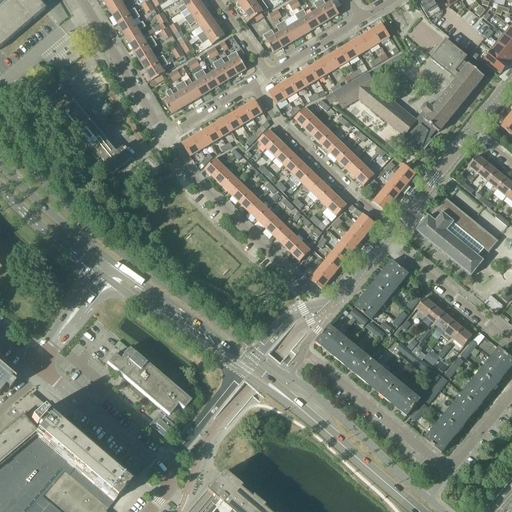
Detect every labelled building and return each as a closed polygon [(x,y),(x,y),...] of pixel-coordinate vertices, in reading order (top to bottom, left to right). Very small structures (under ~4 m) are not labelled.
[(0,0),(0,47),(45,10),(36,0),(0,0)] [(116,0),(106,6),(112,16),(126,8),(122,2),(126,0),(116,0)] [(198,0),(180,0),(180,1),(184,6),(178,10),(181,14),(187,10),(199,1),(198,0)] [(261,0),(247,0),(238,7),(240,9),(242,8),(245,13),(262,1),(261,0)] [(301,7),(296,0),(294,0),(292,1),(297,9),(301,7)] [(326,6),(322,0),(320,0),(318,2),(329,21),(339,15),(332,2),(326,6)] [(433,0),(423,0),(418,3),(428,19),(440,11),(433,0)] [(143,9),(151,5),(149,1),(141,5),(143,9)] [(199,1),(187,10),(190,15),(184,19),(186,21),(187,23),(206,10),(199,1)] [(262,1),(245,13),(244,14),(246,17),(247,16),(251,22),(254,20),(260,15),(268,9),(262,1)] [(297,9),(292,1),(288,4),(293,12),(297,9)] [(329,21),(318,2),(313,4),(317,11),(312,14),(320,27),(329,21)] [(154,9),(151,5),(143,9),(146,14),(154,9)] [(126,8),(112,16),(118,25),(137,13),(134,9),(129,13),(126,8)] [(212,19),(206,10),(187,23),(190,27),(196,23),(199,28),(212,19)] [(282,18),(277,10),(273,12),(278,20),(282,18)] [(303,10),(299,13),(311,32),(320,27),(312,14),(307,17),(303,10)] [(278,20),(273,12),(269,15),(274,23),(278,20)] [(140,17),(137,13),(118,25),(123,34),(137,26),(134,21),(140,17)] [(163,13),(160,14),(155,17),(158,22),(165,17),(163,13)] [(311,32),(299,13),(295,15),(299,22),(293,25),(301,38),(311,32)] [(164,23),(167,22),(168,21),(165,17),(158,22),(160,26),(164,23)] [(200,41),(218,28),(212,19),(199,28),(203,33),(197,37),(200,41)] [(172,31),(180,27),(177,22),(169,27),(172,31)] [(301,38),(293,25),(288,28),(284,22),(280,24),(292,44),(301,38)] [(137,26),(123,34),(129,44),(142,36),(139,31),(145,27),(143,24),(143,23),(137,26)] [(292,44),(280,24),(276,27),(280,33),(275,36),(283,49),(292,44)] [(382,25),(372,31),(379,44),(390,38),(382,25)] [(159,27),(148,33),(150,36),(154,33),(153,33),(156,31),(156,32),(160,30),(159,27)] [(182,31),(180,27),(172,31),(174,35),(182,31)] [(511,29),(509,27),(503,35),(511,42),(511,29)] [(167,28),(167,29),(163,31),(160,33),(162,37),(170,32),(167,28)] [(213,46),(225,37),(218,28),(200,41),(202,45),(209,40),(213,46)] [(284,51),(283,49),(275,36),(272,31),(263,36),(274,54),(280,51),(280,52),(284,51)] [(372,31),(361,37),(369,50),(379,44),(372,31)] [(170,32),(162,37),(165,41),(172,36),(170,32)] [(511,42),(503,35),(496,43),(511,55),(511,42)] [(142,36),(129,44),(135,53),(154,42),(151,37),(146,41),(142,36)] [(185,36),(178,41),(181,46),(189,42),(185,36)] [(361,37),(351,44),(359,57),(369,50),(361,37)] [(439,133),(482,79),(484,78),(469,65),(468,66),(463,62),(467,58),(446,40),(430,60),(456,81),(433,109),(427,105),(425,106),(423,109),(422,112),(424,113),(417,122),(376,89),(377,89),(370,78),(402,59),(400,55),(368,74),(368,73),(342,88),(338,91),(333,94),(325,98),(330,106),(337,102),(342,110),(359,100),(404,137),(405,136),(409,139),(403,147),(411,153),(411,152),(412,150),(413,151),(415,151),(416,151),(417,151),(418,151),(419,151),(421,150),(422,149),(423,151),(422,152),(423,153),(433,140),(432,140),(430,138),(436,131),(439,133)] [(154,42),(135,53),(141,63),(154,55),(151,49),(157,46),(154,42)] [(193,49),(191,46),(189,42),(181,46),(186,54),(193,49)] [(224,42),(220,45),(224,52),(228,50),(224,42)] [(511,55),(496,43),(490,51),(508,66),(508,65),(507,65),(511,58),(511,55)] [(359,57),(351,44),(341,50),(349,63),(359,57)] [(173,56),(181,51),(179,47),(171,52),(173,56)] [(210,50),(215,58),(219,55),(214,48),(210,50)] [(215,58),(210,50),(206,53),(211,60),(215,58)] [(349,63),(341,50),(330,56),(338,69),(349,63)] [(181,51),(173,56),(176,60),(184,55),(181,51)] [(490,51),(483,59),(501,74),(508,66),(490,51)] [(231,63),(238,76),(239,76),(239,77),(242,75),(242,74),(247,71),(236,54),(228,59),(231,63)] [(154,55),(141,63),(147,73),(166,61),(163,56),(157,60),(154,55)] [(338,69),(330,56),(320,62),(328,75),(338,69)] [(200,67),(198,63),(196,59),(191,61),(196,69),(200,67)] [(238,76),(231,63),(226,67),(221,59),(217,61),(229,81),(238,76)] [(166,61),(147,73),(152,82),(155,80),(162,76),(165,74),(161,69),(168,65),(166,61)] [(192,72),(196,69),(191,61),(187,64),(192,72)] [(229,81),(217,61),(213,64),(217,70),(211,73),(219,87),(229,81)] [(328,75),(320,62),(310,68),(318,81),(328,75)] [(318,81),(310,68),(300,74),(307,87),(318,81)] [(181,78),(177,70),(173,73),(177,80),(181,78)] [(219,87),(211,73),(206,77),(202,70),(198,73),(210,92),(219,87)] [(177,80),(173,73),(168,75),(173,83),(177,80)] [(210,92),(198,73),(194,75),(198,82),(193,84),(201,98),(210,92)] [(307,87),(300,74),(289,80),(297,93),(307,87)] [(164,80),(163,78),(162,76),(155,80),(157,84),(164,80)] [(331,89),(335,86),(330,78),(326,80),(331,89)] [(289,80),(279,87),(287,99),(297,93),(289,80)] [(201,98),(193,84),(187,88),(184,81),(179,84),(191,104),(201,98)] [(191,104),(179,84),(175,87),(179,93),(174,96),(182,109),(191,104)] [(287,99),(279,87),(268,93),(276,106),(287,99)] [(121,148),(114,153),(71,102),(73,101),(63,89),(58,93),(57,91),(45,102),(96,162),(99,159),(103,163),(101,164),(111,176),(131,159),(124,152),(125,151),(124,149),(123,150),(121,148)] [(182,109),(174,96),(170,89),(166,92),(170,99),(164,102),(172,115),(182,109)] [(39,100),(31,90),(26,94),(26,95),(34,104),(36,102),(39,100)] [(255,101),(244,107),(252,120),(263,114),(255,101)] [(244,107),(234,113),(242,127),(252,120),(244,107)] [(303,129),(314,117),(305,109),(294,120),(303,129)] [(234,113),(223,119),(232,133),(242,127),(234,113)] [(322,126),(314,117),(303,129),(312,137),(322,126)] [(511,121),(508,118),(501,128),(511,136),(511,121)] [(232,133),(223,119),(213,126),(221,139),(232,133)] [(213,126),(203,132),(211,145),(221,139),(213,126)] [(331,134),(322,126),(312,137),(320,145),(331,134)] [(267,151),(277,139),(269,131),(258,142),(267,151)] [(203,132),(193,138),(201,151),(211,145),(203,132)] [(340,142),(331,134),(320,145),(329,154),(340,142)] [(201,151),(193,138),(182,144),(190,158),(201,151)] [(277,139),(267,151),(275,159),(286,148),(277,139)] [(340,142),(329,154),(338,162),(348,151),(340,142)] [(295,156),(286,148),(275,159),(284,167),(295,156)] [(357,159),(348,151),(338,162),(346,170),(357,159)] [(295,156),(284,167),(293,176),(303,164),(295,156)] [(478,174),(486,164),(477,156),(468,166),(478,174)] [(213,179),(224,168),(215,159),(204,170),(213,179)] [(357,159),(346,170),(355,179),(365,168),(357,159)] [(387,166),(391,171),(395,167),(391,163),(387,166)] [(312,173),(303,164),(293,176),(301,184),(312,173)] [(496,171),(486,164),(478,174),(487,182),(496,171)] [(404,180),(408,184),(416,175),(403,165),(396,174),(404,180)] [(391,171),(387,166),(383,170),(387,175),(391,171)] [(232,176),(224,168),(213,179),(222,187),(232,176)] [(374,176),(365,168),(355,179),(364,187),(374,176)] [(506,179),(496,171),(487,182),(497,190),(506,179)] [(312,173),(301,184),(310,193),(321,182),(312,173)] [(396,174),(388,184),(400,193),(408,184),(404,180),(396,174)] [(241,184),(232,176),(222,187),(230,195),(241,184)] [(511,184),(506,179),(497,190),(506,198),(511,190),(511,184)] [(465,190),(468,186),(462,181),(459,185),(465,190)] [(330,190),(321,182),(310,193),(319,201),(330,190)] [(241,184),(230,195),(239,204),(249,193),(241,184)] [(388,184),(381,193),(393,203),(400,193),(388,184)] [(468,186),(465,190),(470,195),(474,191),(468,186)] [(338,198),(330,190),(319,201),(327,209),(338,198)] [(249,193),(239,204),(247,212),(258,201),(249,193)] [(276,193),(271,199),(275,202),(280,197),(276,193)] [(393,203),(381,193),(373,203),(385,212),(393,203)] [(484,205),(487,201),(481,196),(478,200),(484,205)] [(347,207),(338,198),(327,209),(336,218),(347,207)] [(421,226),(416,232),(471,277),(484,262),(478,257),(484,250),(488,254),(498,242),(447,200),(437,212),(441,215),(436,222),(428,216),(426,220),(421,226)] [(258,201),(247,212),(256,220),(266,209),(258,201)] [(493,206),(487,201),(484,205),(490,210),(493,206)] [(275,217),(266,209),(256,220),(264,228),(275,217)] [(301,216),(298,213),(293,218),(296,221),(301,216)] [(500,222),(503,219),(497,214),(494,217),(500,222)] [(363,215),(356,224),(367,234),(375,224),(363,215)] [(275,217),(264,228),(273,236),(283,225),(275,217)] [(356,224),(348,234),(360,243),(367,234),(356,224)] [(292,234),(283,225),(273,236),(281,245),(292,234)] [(322,234),(316,229),(312,233),(318,238),(322,234)] [(292,234),(281,245),(289,253),(300,242),(292,234)] [(360,243),(348,234),(340,243),(352,253),(360,243)] [(310,252),(300,242),(289,253),(300,263),(310,252)] [(352,253),(340,243),(333,252),(345,262),(352,253)] [(333,252),(325,262),(337,271),(345,262),(333,252)] [(377,280),(373,284),(388,297),(393,290),(395,292),(403,281),(402,280),(407,274),(408,275),(392,261),(388,266),(389,268),(388,270),(380,279),(379,281),(377,280)] [(325,262),(318,271),(330,281),(337,271),(325,262)] [(330,281),(318,271),(310,281),(322,290),(330,281)] [(358,302),(355,307),(371,321),(372,320),(370,319),(375,313),(377,314),(385,304),(383,303),(388,297),(373,284),(370,289),(371,290),(369,292),(362,301),(360,303),(358,302)] [(507,301),(511,295),(511,285),(503,297),(507,301)] [(411,311),(420,299),(416,295),(406,307),(411,311)] [(425,299),(416,310),(420,313),(417,317),(420,319),(422,321),(425,318),(426,318),(435,307),(425,299)] [(435,307),(426,318),(435,325),(444,314),(435,307)] [(353,310),(349,315),(354,318),(354,319),(358,314),(353,310)] [(407,316),(407,315),(402,312),(392,324),(397,328),(407,316)] [(358,314),(354,319),(357,320),(359,322),(363,317),(358,314)] [(438,327),(435,330),(441,336),(442,336),(453,322),(444,314),(435,325),(438,327)] [(363,317),(359,322),(360,323),(364,326),(368,321),(363,317)] [(357,320),(356,320),(354,319),(354,318),(346,327),(349,330),(357,320)] [(410,324),(406,321),(401,328),(405,331),(410,324)] [(453,322),(442,336),(448,341),(450,337),(454,340),(462,329),(453,322)] [(370,323),(366,329),(371,332),(375,327),(370,323)] [(330,326),(316,343),(321,347),(322,346),(324,347),(333,355),(335,356),(334,358),(339,361),(351,346),(345,342),(346,340),(336,332),(335,333),(329,328),(330,327),(330,326)] [(388,326),(384,331),(388,334),(392,330),(388,326)] [(375,327),(371,332),(376,336),(380,331),(375,327)] [(462,329),(454,340),(457,343),(463,348),(472,337),(462,329)] [(428,330),(424,336),(427,338),(432,333),(428,330)] [(380,331),(376,336),(381,340),(385,335),(380,331)] [(424,336),(419,341),(420,343),(422,344),(427,338),(424,336)] [(413,340),(407,348),(411,351),(418,344),(413,340)] [(119,342),(115,346),(124,355),(126,353),(128,350),(119,342)] [(472,342),(468,346),(473,350),(474,349),(477,346),(472,342)] [(445,354),(450,348),(447,345),(442,351),(445,354)] [(351,346),(339,361),(343,365),(345,364),(347,366),(356,373),(358,375),(357,377),(361,380),(374,365),(368,360),(369,359),(359,350),(357,352),(351,346)] [(468,346),(464,351),(469,355),(471,354),(473,350),(468,346)] [(411,353),(417,358),(422,361),(425,356),(415,348),(411,353)] [(128,350),(126,353),(124,355),(120,360),(114,355),(107,364),(162,411),(160,413),(159,413),(149,425),(167,440),(177,428),(171,423),(181,412),(175,407),(177,405),(183,410),(191,401),(129,349),(128,350)] [(487,367),(482,373),(497,386),(501,381),(499,380),(501,378),(508,369),(510,366),(511,368),(511,367),(511,359),(499,349),(499,350),(500,351),(495,357),(494,355),(485,366),(487,367)] [(428,356),(425,359),(427,361),(430,357),(434,353),(431,350),(427,355),(428,356)] [(437,356),(437,357),(440,360),(441,359),(445,354),(442,351),(437,356)] [(464,351),(461,356),(465,360),(469,355),(464,351)] [(430,357),(427,361),(432,366),(435,362),(430,357)] [(458,359),(455,363),(460,367),(463,363),(458,359)] [(455,363),(451,367),(456,371),(460,367),(455,363)] [(437,364),(434,368),(442,374),(445,370),(437,364)] [(374,365),(361,380),(366,384),(367,383),(369,384),(378,391),(381,393),(379,395),(384,398),(396,383),(390,378),(392,377),(381,369),(380,370),(374,365)] [(14,380),(0,367),(0,391),(2,390),(4,387),(8,391),(14,384),(12,382),(13,380),(14,380)] [(451,367),(448,372),(453,376),(456,371),(451,367)] [(448,372),(444,376),(449,380),(453,376),(448,372)] [(469,390),(464,396),(479,408),(482,404),(481,402),(483,400),(490,391),(492,389),(494,390),(497,386),(482,373),(477,379),(475,378),(467,388),(469,390)] [(396,383),(384,398),(388,402),(390,401),(392,403),(401,410),(403,412),(402,413),(407,417),(420,401),(420,400),(419,402),(413,397),(414,395),(404,387),(402,388),(396,383)] [(450,412),(445,418),(461,431),(464,426),(463,425),(464,423),(472,414),(473,412),(475,413),(479,408),(464,396),(459,402),(457,401),(449,411),(450,412)] [(0,479),(45,441),(115,501),(125,489),(127,486),(129,484),(132,480),(129,478),(53,413),(48,419),(47,418),(41,413),(42,411),(37,407),(36,409),(31,404),(19,413),(18,413),(14,417),(9,412),(0,419),(0,479)] [(422,404),(418,409),(423,413),(427,408),(422,404)] [(14,417),(18,413),(14,408),(9,412),(14,417)] [(418,409),(414,413),(419,417),(423,413),(418,409)] [(414,413),(410,418),(415,422),(419,417),(414,413)] [(426,440),(425,440),(442,454),(446,449),(444,447),(446,445),(453,436),(455,434),(457,435),(461,431),(445,418),(441,424),(439,423),(430,434),(432,435),(427,441),(426,440)] [(45,441),(0,479),(0,511),(105,511),(108,509),(115,501),(45,441)] [(208,511),(213,507),(216,510),(218,511),(221,511),(224,509),(227,511),(267,511),(235,485),(231,481),(222,473),(221,475),(216,480),(209,489),(206,492),(192,509),(189,511),(208,511)]
